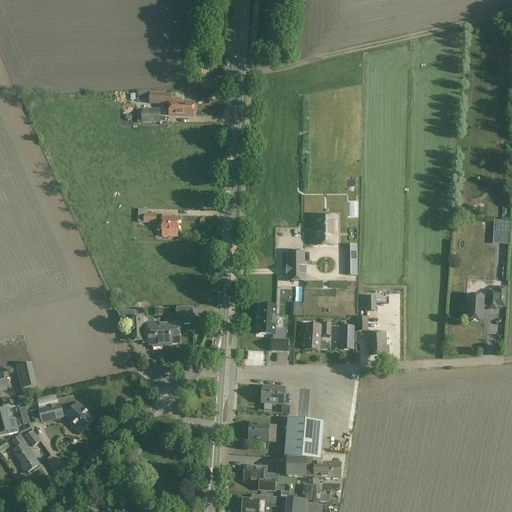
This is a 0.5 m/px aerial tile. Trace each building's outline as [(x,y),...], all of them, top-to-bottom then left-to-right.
[(150,104),(170,105),(171,99),(171,95),(151,94),(150,94),(150,97),(150,104)] [(171,99),(170,105),(169,116),(194,117),(194,104),(180,103),(180,100),(171,99)] [(138,124),(160,124),(160,110),(141,111),(141,112),(137,112),(138,124)] [(138,223),(156,225),(157,216),(147,216),(147,210),(139,210),(138,223)] [(179,219),(173,219),(173,216),(163,216),(163,224),(157,224),(157,232),(162,232),(162,238),(178,238),(179,219)] [(335,217),(316,217),(316,246),(335,246),(335,217)] [(502,222),(494,221),(493,236),(501,237),(502,222)] [(357,246),(347,246),(347,276),(357,276),(357,246)] [(305,252),(289,252),(289,282),(305,282),(305,252)] [(308,255),(308,295),(345,296),(346,255),(308,255)] [(485,297),(469,296),(467,321),(472,321),(472,322),(478,323),(478,321),(483,322),(484,308),(489,308),(489,311),(497,311),(498,307),(505,308),(506,289),(498,288),(498,292),(490,292),(490,298),(485,298),(485,297)] [(366,298),(367,312),(376,312),(376,298),(366,298)] [(176,319),(194,318),(193,307),(176,309),(176,319)] [(280,330),(275,330),(276,307),(260,307),(258,335),(274,336),(273,340),(272,340),(271,352),(287,353),(288,341),(280,340),(280,330)] [(145,342),(144,317),(135,318),(135,312),(117,313),(122,324),(130,323),(131,343),(145,342)] [(368,332),(368,318),(357,319),(357,333),(368,332)] [(180,345),(179,323),(171,323),(171,325),(168,325),(168,326),(164,326),(165,346),(180,345)] [(164,326),(160,327),(159,324),(148,324),(149,346),(165,346),(164,326)] [(322,324),(322,336),(331,337),(331,325),(322,324)] [(306,335),(305,350),(319,351),(319,350),(325,351),(326,343),(320,342),(320,335),(320,327),(302,326),(301,335),(306,335)] [(342,327),(341,350),(353,350),(354,328),(342,327)] [(386,333),(368,334),(368,357),(389,356),(389,347),(386,347),(386,333)] [(37,386),(32,364),(16,367),(21,390),(37,386)] [(284,406),(285,389),(276,389),(276,388),(272,387),(272,388),(263,388),(262,404),(284,406)] [(94,420),(75,401),(73,403),(72,398),(72,397),(55,401),(56,405),(58,405),(60,414),(75,428),(73,430),(78,435),(80,433),(81,434),(94,420)] [(61,418),(60,414),(58,405),(56,405),(37,409),(40,423),(61,418)] [(281,415),(289,415),(289,407),(282,406),(281,415)] [(0,424),(11,421),(8,408),(0,409),(0,424)] [(24,426),(30,424),(26,409),(20,410),(24,426)] [(286,478),(306,478),(306,484),(311,484),(312,478),(312,479),(314,461),(321,461),(324,422),(287,419),(284,459),(287,459),(286,478)] [(18,434),(15,420),(11,421),(0,424),(0,437),(0,438),(18,434)] [(269,426),(250,425),(249,441),(268,443),(269,426)] [(41,443),(33,432),(25,438),(33,449),(41,443)] [(21,466),(26,474),(39,465),(21,437),(20,438),(13,442),(17,449),(14,451),(23,465),(21,466)] [(9,448),(5,441),(0,443),(0,453),(0,454),(9,448)] [(315,479),(340,479),(340,468),(322,468),(322,462),(317,462),(315,479)] [(252,469),(245,469),(244,475),(243,476),(243,480),(244,481),(244,483),(259,484),(259,491),(274,492),(275,484),(278,485),(278,476),(266,476),(266,468),(252,468),(252,469)] [(242,511),(264,511),(265,508),(282,509),(281,511),(306,511),(308,502),(252,497),(251,501),(243,500),(243,506),(241,507),(241,511),(242,511)] [(118,504),(113,500),(109,506),(113,510),(118,504)]
